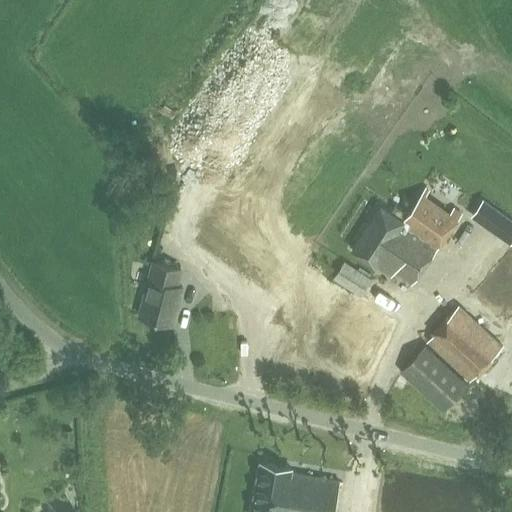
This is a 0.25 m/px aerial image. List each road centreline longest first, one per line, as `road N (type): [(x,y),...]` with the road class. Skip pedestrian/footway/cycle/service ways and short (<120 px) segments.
road 1 (unclassified): [(511,467),(76,359),(49,346),(0,283)]
road 2 (unknown): [(183,388),(191,380),(198,316),(210,307),(230,309),(250,318),(258,336),(252,407)]
road 3 (unknown): [(454,269),(393,354),(367,434)]
